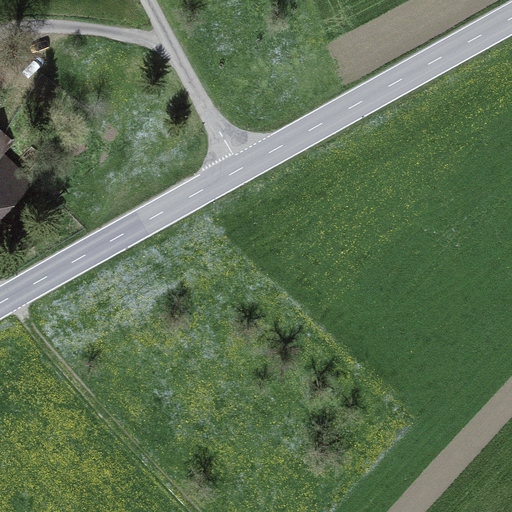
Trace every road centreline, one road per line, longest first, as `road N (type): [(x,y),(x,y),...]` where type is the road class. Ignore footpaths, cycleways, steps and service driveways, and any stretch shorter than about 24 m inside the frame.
road 1 (tertiary): [(511,17),(0,303)]
road 2 (track): [(204,511),(30,326),(13,295)]
road 3 (track): [(240,169),(149,0)]
road 4 (track): [(179,55),(91,32),(28,29),(0,40)]
